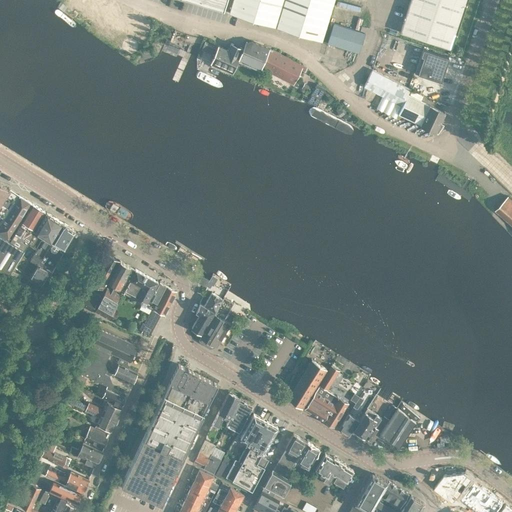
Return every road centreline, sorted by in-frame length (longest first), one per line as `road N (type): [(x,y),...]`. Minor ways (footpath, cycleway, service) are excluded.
road 1 (unclassified): [(177,326),(188,287),(178,272),(0,158)]
road 2 (residential): [(77,511),(153,342),(177,326)]
road 3 (residential): [(105,511),(185,343)]
road 4 (unclassified): [(445,151),(493,0)]
road 5 (residential): [(230,374),(166,511)]
